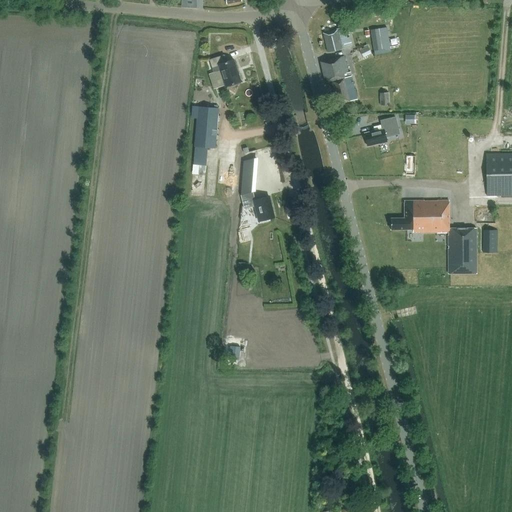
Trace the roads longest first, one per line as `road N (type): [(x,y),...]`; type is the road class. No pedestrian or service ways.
road 1 (tertiary): [(424,511),(297,8)]
road 2 (track): [(380,511),(308,226)]
road 3 (unclassified): [(4,0),(252,16)]
road 4 (unclassified): [(252,16),(308,226)]
